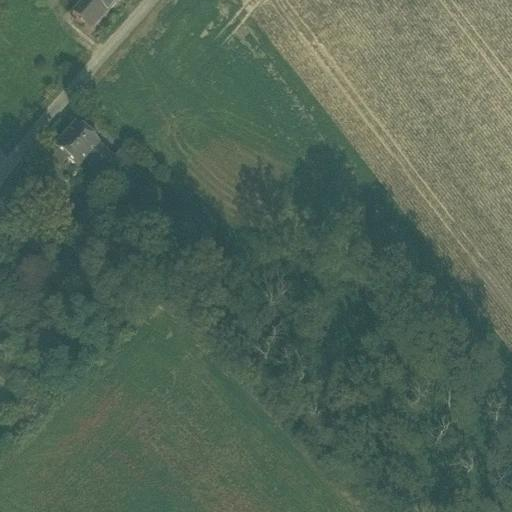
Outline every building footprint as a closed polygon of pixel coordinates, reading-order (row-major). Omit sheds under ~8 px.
[(71,18),(89,34),(105,17),(120,0),(85,0),(87,1),(71,18)] [(77,171),(84,162),(98,147),(75,126),(53,150),(77,171)] [(122,168),(98,147),(84,162),(108,184),(122,168)] [(114,159),(132,175),(141,165),(123,149),(114,159)] [(15,367),(0,357),(0,380),(4,383),(15,367)]
